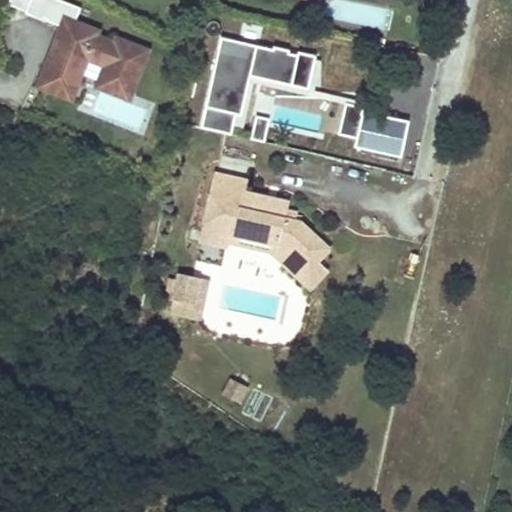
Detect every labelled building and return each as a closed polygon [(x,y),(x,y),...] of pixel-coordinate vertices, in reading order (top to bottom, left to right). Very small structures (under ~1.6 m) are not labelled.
[(75,27),(81,11),(53,0),(17,0),(13,12),(61,31),(62,27),(70,25),(75,27)] [(55,63),(44,92),(70,103),(85,62),(104,70),(98,85),(129,97),(145,55),(114,43),(113,47),(99,42),(100,37),(75,27),(70,25),(62,27),(61,31),(49,61),(55,63)] [(309,85),(316,53),(300,50),(299,53),(290,51),(291,48),(275,45),(275,47),(222,36),(202,128),(232,134),(237,113),(242,114),(251,73),(309,85)] [(410,124),(364,114),(365,110),(347,106),(340,137),(358,141),(356,150),(403,160),(410,124)] [(269,119),(255,116),(251,136),(264,139),(269,119)] [(276,246),(275,250),(271,254),(309,289),(324,272),(315,264),(327,251),(299,225),(284,221),(287,206),(242,196),(244,185),(215,178),(204,227),(218,230),(223,238),(233,240),(234,237),(276,246)] [(226,244),(271,254),(275,250),(276,246),(234,237),(233,240),(223,238),(218,230),(204,227),(201,242),(225,247),(226,244)] [(201,246),(198,260),(222,265),(225,251),(201,246)] [(194,308),(200,281),(179,276),(173,303),(194,308)] [(200,321),(209,283),(200,281),(194,308),(173,303),(170,315),(200,321)] [(230,380),(222,397),(240,406),(249,390),(230,380)]
